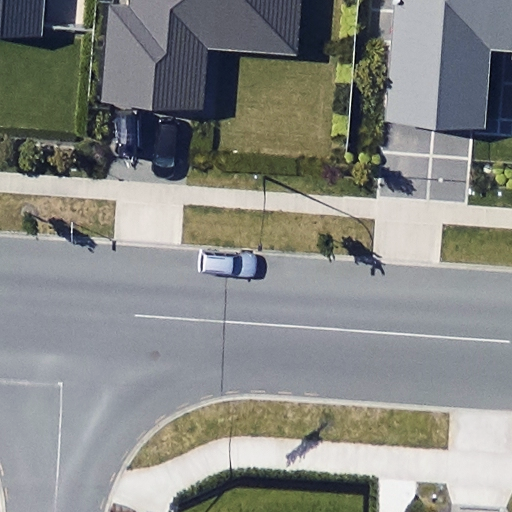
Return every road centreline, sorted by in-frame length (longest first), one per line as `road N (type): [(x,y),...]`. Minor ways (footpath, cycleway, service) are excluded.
road 1 (residential): [(511,342),(68,310)]
road 2 (residential): [(68,310),(53,511)]
